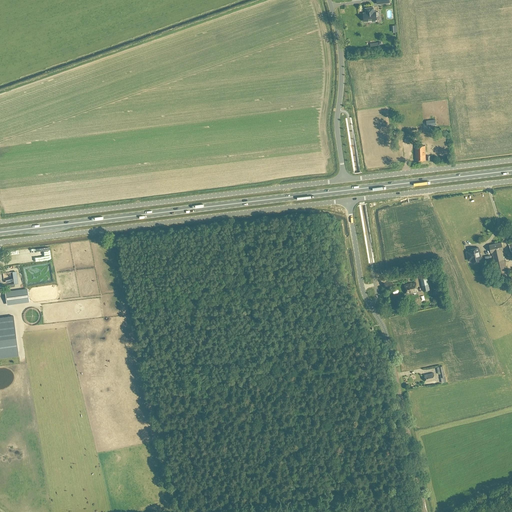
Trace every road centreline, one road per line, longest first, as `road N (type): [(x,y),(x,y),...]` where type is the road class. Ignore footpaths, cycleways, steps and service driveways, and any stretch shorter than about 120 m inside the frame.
road 1 (primary): [(511,170),(0,232)]
road 2 (unclassified): [(348,200),(0,242)]
road 3 (unclassified): [(0,222),(343,180)]
road 4 (unclassified): [(424,511),(386,335),(361,288),(348,200)]
road 5 (track): [(181,511),(117,252),(102,230)]
road 6 (unclassified): [(328,0),(340,48),(343,180)]
road 7 (unclassified): [(343,180),(511,159)]
road 8 (unclassified): [(511,180),(348,200)]
